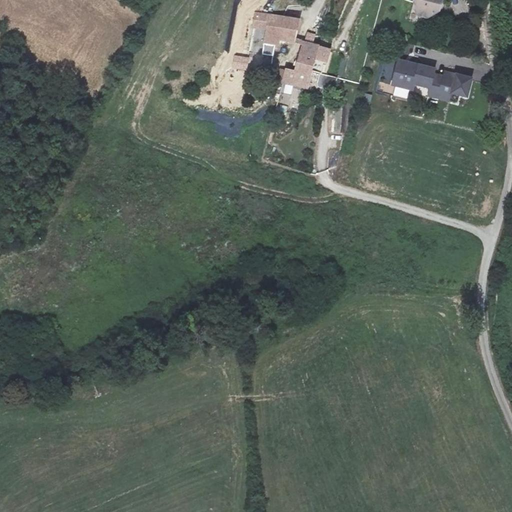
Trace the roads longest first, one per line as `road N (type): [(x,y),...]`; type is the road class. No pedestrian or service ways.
road 1 (unclassified): [(511,419),(484,347),(481,298),(511,164)]
road 2 (unknown): [(495,235),(337,184),(324,164),(325,116)]
road 3 (unclassified): [(511,156),(485,41),(486,0)]
